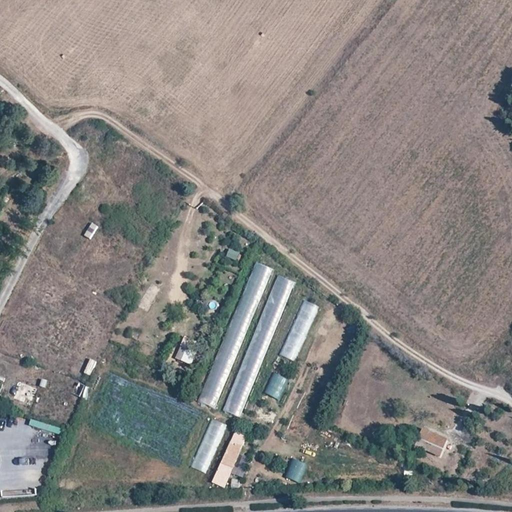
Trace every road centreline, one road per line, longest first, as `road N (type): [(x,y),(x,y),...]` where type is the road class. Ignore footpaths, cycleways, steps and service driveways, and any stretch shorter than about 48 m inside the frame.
road 1 (track): [(511,402),(428,364),(117,126),(88,114),(58,133)]
road 2 (unclassified): [(0,79),(75,149),(79,162),(0,306)]
